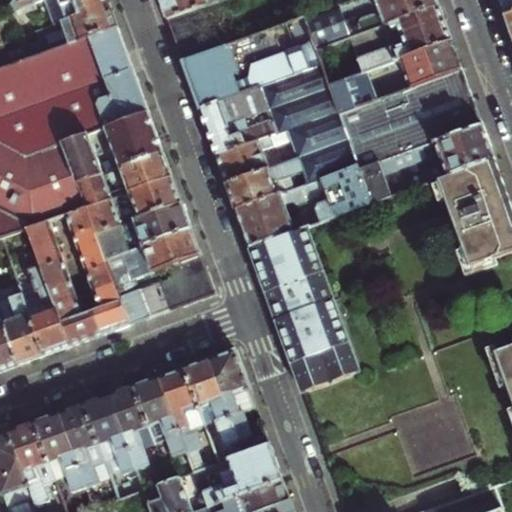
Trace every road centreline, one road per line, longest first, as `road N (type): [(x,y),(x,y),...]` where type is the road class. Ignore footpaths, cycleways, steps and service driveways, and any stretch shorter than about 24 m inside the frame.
road 1 (residential): [(247,316),(131,0)]
road 2 (residential): [(247,316),(0,406)]
road 3 (residential): [(319,511),(247,316)]
road 4 (residential): [(465,0),(511,125)]
